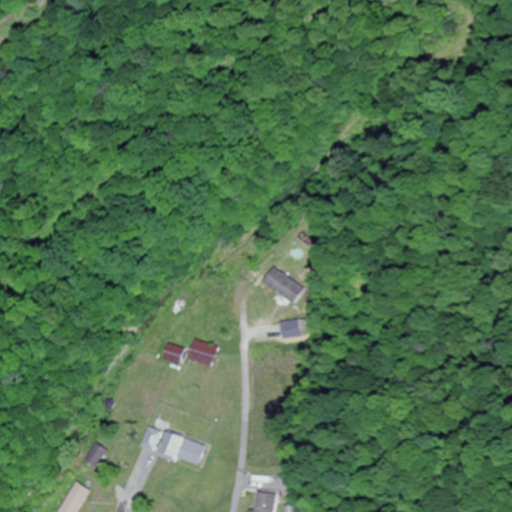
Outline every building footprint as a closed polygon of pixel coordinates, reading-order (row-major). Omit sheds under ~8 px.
[(189,362),(214,368),(219,347),(193,341),(189,362)] [(180,365),(185,350),(166,344),(161,360),(180,365)] [(155,452),(164,433),(150,427),(142,447),(155,452)] [(200,468),(209,447),(170,431),(161,452),(200,468)] [(84,461),(96,468),(107,451),(95,443),(84,461)] [(77,511),(91,492),(76,483),(56,511),(77,511)] [(254,511),(273,511),(276,494),(258,492),(254,511)]
